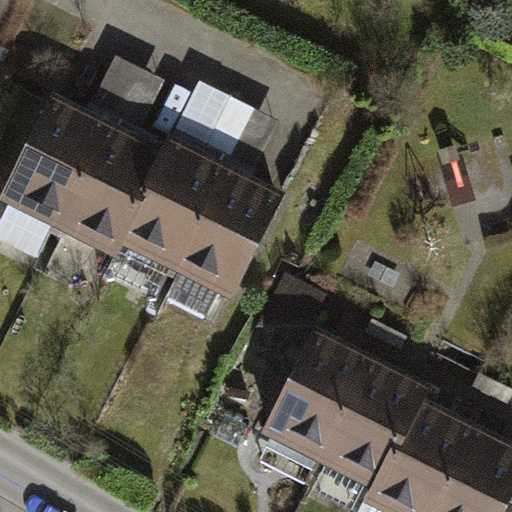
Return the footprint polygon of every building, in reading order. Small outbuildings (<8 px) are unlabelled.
[(95,117),(119,129),(144,79),(121,67),(95,117)] [(119,129),(140,139),(165,89),(144,79),(119,129)] [(210,155),(233,167),(258,117),(235,105),(210,155)] [(233,167),(257,179),(282,129),(258,117),(233,167)] [(113,145),(59,118),(12,212),(65,239),(113,145)] [(167,173),(113,145),(65,239),(120,266),(130,247),(167,173)] [(231,180),(178,153),(167,173),(130,247),(183,274),(231,180)] [(285,207),(231,180),(183,274),(237,301),(285,207)] [(380,370),(326,343),(279,437),(333,464),(380,370)] [(434,397),(380,370),(333,464),(386,491),(425,414),(434,397)] [(443,511),(479,442),(425,414),(386,491),(377,509),(384,511),(443,511)] [(510,511),(511,509),(511,458),(479,442),(443,511),(510,511)]
